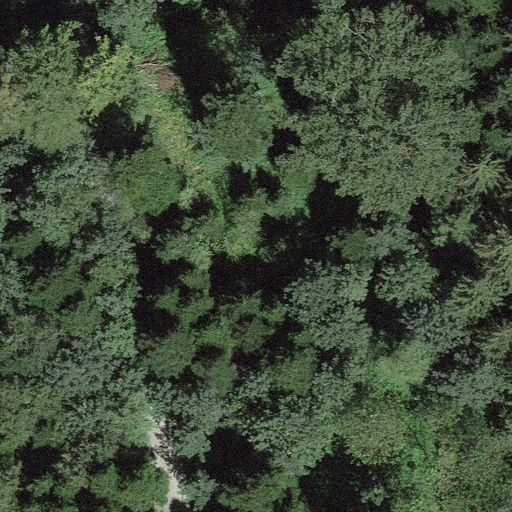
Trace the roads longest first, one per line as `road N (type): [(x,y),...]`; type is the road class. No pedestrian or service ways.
road 1 (track): [(166,511),(139,422),(77,0)]
road 2 (track): [(0,320),(139,422),(0,457)]
